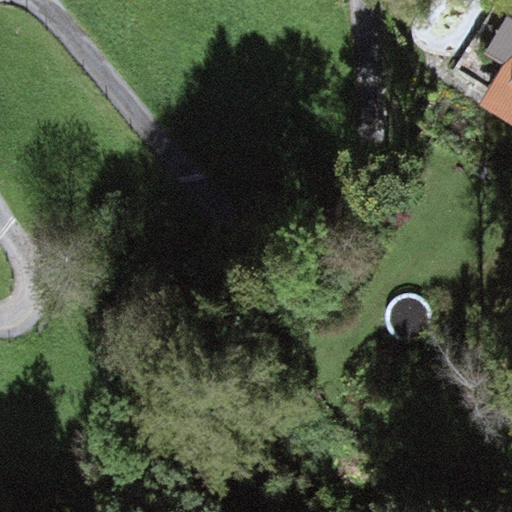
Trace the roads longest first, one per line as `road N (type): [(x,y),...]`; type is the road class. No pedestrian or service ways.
road 1 (unclassified): [(360,0),(371,99),(365,176),(349,210),(297,240),(241,229),(217,211),(36,0)]
road 2 (unclassified): [(0,217),(28,288),(17,312),(0,319)]
